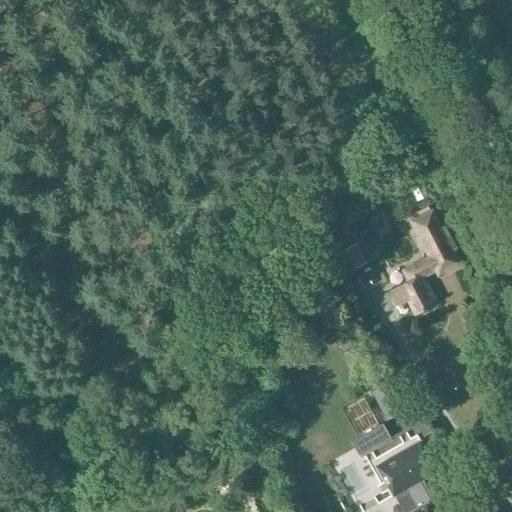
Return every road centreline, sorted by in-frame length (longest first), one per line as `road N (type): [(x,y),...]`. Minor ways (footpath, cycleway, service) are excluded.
road 1 (unknown): [(511,308),(445,174),(388,118),(324,0)]
road 2 (track): [(375,0),(384,28),(511,240)]
